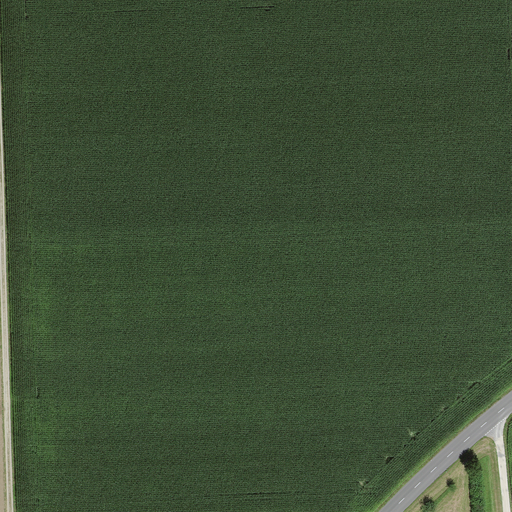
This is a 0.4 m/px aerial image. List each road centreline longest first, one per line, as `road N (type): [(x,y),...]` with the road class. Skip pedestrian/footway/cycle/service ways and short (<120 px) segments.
road 1 (track): [(0,212),(9,511)]
road 2 (tertiary): [(389,511),(511,400)]
